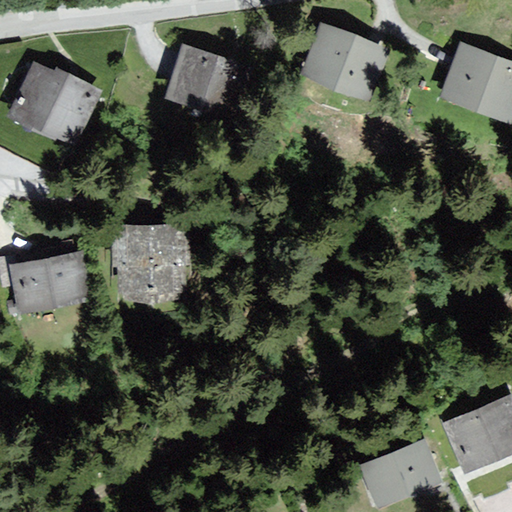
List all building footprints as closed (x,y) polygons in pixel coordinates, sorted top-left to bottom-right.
[(399,54),(328,24),(306,75),(376,106),(399,54)] [(511,58),(459,41),(439,101),(511,124),(511,58)] [(257,71),(187,47),(169,101),(239,124),(257,71)] [(77,144),(99,95),(36,67),(14,116),(77,144)] [(113,232),(121,302),(183,295),(174,225),(113,232)] [(92,305),(81,251),(11,265),(22,319),(92,305)] [(467,472),(511,452),(511,391),(444,420),(467,472)] [(441,479),(423,435),(361,460),(379,504),(441,479)]
